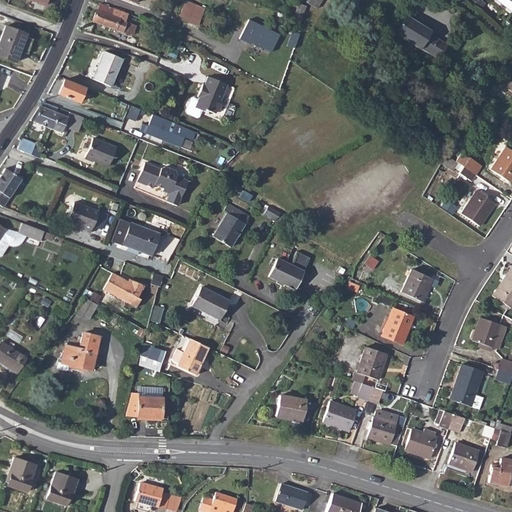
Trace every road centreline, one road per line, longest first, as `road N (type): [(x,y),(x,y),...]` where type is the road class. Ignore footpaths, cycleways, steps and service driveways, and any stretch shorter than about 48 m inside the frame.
road 1 (tertiary): [(118,453),(287,459),(472,511)]
road 2 (residential): [(479,266),(419,386)]
road 3 (tertiary): [(0,415),(62,445),(118,453)]
road 4 (residential): [(66,36),(4,140)]
